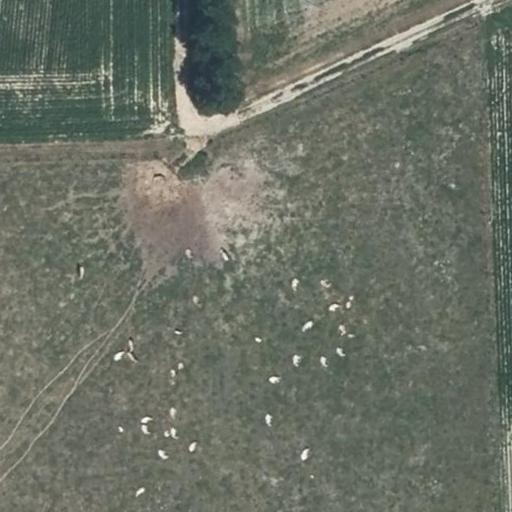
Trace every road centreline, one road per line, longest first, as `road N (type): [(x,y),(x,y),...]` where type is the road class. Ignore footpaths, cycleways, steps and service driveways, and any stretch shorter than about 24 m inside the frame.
road 1 (track): [(0,152),(150,147),(196,137),(495,0)]
road 2 (track): [(196,137),(184,0)]
